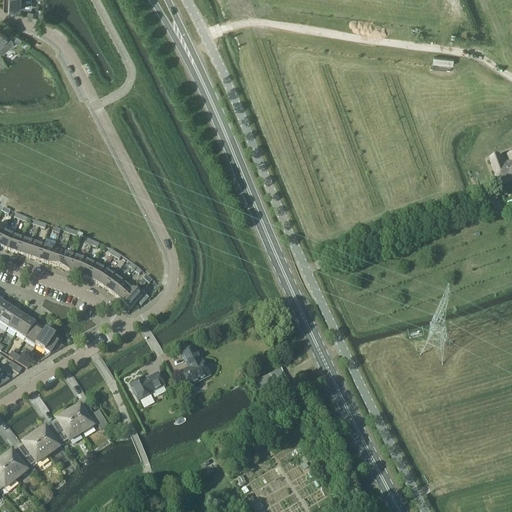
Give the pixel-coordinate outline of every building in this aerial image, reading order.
[(3,0),(3,5),(25,9),(25,0),(3,0)] [(0,29),(0,49),(1,49),(1,48),(11,39),(0,29)] [(499,157),(489,160),(499,187),(511,182),(511,154),(508,156),(511,162),(502,165),(499,157)] [(0,247),(7,251),(14,236),(5,231),(6,231),(5,231),(0,240),(0,247)] [(7,251),(19,255),(24,239),(14,236),(7,251)] [(19,255),(29,258),(34,242),(24,239),(19,255)] [(29,258),(39,262),(44,246),(34,242),(29,258)] [(48,265),(49,265),(54,249),(44,246),(39,262),(48,265)] [(49,265),(59,269),(65,253),(59,251),(54,249),(49,265)] [(59,269),(70,272),(75,256),(65,253),(59,269)] [(70,272),(79,275),(86,260),(75,256),(70,272),(70,273),(70,272)] [(79,275),(88,280),(96,265),(86,260),(79,275)] [(88,280),(98,284),(106,270),(96,265),(88,280)] [(98,284),(106,290),(115,277),(106,270),(98,284)] [(143,280),(149,285),(152,281),(146,276),(143,280)] [(106,290),(114,296),(125,283),(115,277),(106,290)] [(121,303),(122,303),(134,290),(133,290),(125,283),(114,296),(122,302),(121,303)] [(134,290),(122,303),(130,311),(142,298),(134,290)] [(0,304),(0,322),(10,308),(1,303),(0,304)] [(0,322),(0,323),(8,329),(18,314),(10,308),(0,322)] [(8,329),(17,334),(27,319),(18,314),(8,329)] [(17,334),(26,340),(35,325),(27,319),(17,334)] [(26,340),(36,347),(46,332),(45,331),(35,325),(26,340)] [(46,332),(36,347),(50,355),(49,356),(50,356),(62,349),(61,349),(60,349),(51,343),(55,338),(52,336),(53,335),(46,331),(45,331),(46,332)] [(181,373),(189,388),(210,377),(203,362),(201,363),(194,348),(182,355),(189,369),(181,373)] [(20,357),(16,363),(27,370),(31,364),(20,357)] [(8,368),(19,375),(22,370),(11,363),(8,368)] [(0,387),(11,381),(10,380),(9,381),(0,374),(0,387)] [(131,387),(139,403),(152,396),(151,394),(164,387),(158,375),(145,382),(144,380),(131,387)] [(76,409),(69,414),(82,435),(93,428),(93,427),(97,424),(101,431),(106,429),(107,430),(110,429),(99,412),(94,415),(87,405),(77,411),(76,409)] [(62,420),(52,426),(67,450),(68,449),(65,443),(69,441),(70,442),(82,435),(69,414),(61,419),(62,420)] [(42,432),(34,437),(48,457),(60,449),(59,448),(63,445),(66,450),(67,450),(52,426),(42,433),(42,432)] [(28,443),(18,450),(35,472),(36,472),(32,466),(36,464),(37,465),(48,457),(34,437),(27,442),(28,443)] [(8,456),(1,462),(16,481),(27,472),(26,471),(30,468),(34,473),(35,472),(18,450),(9,457),(8,456)] [(0,492),(4,497),(5,496),(1,491),(5,488),(6,490),(16,481),(1,462),(0,463),(0,492)] [(304,471),(309,468),(306,463),(301,466),(304,471)]
